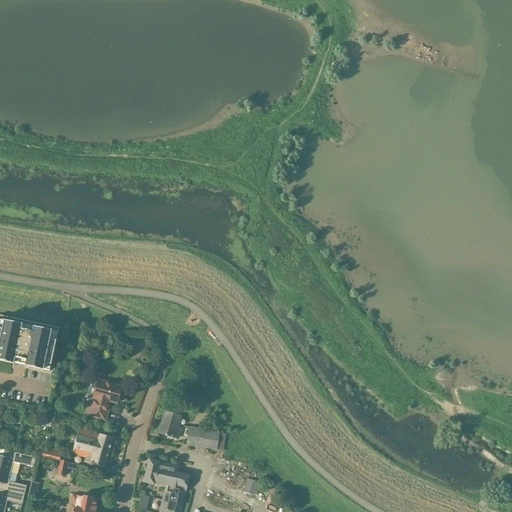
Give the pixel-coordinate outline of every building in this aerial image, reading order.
[(59,328),(0,315),(0,360),(12,363),(14,364),(14,363),(20,364),(25,365),(25,366),(50,371),(59,328)] [(88,416),(105,420),(107,413),(106,412),(110,401),(116,403),(121,387),(99,380),(88,416)] [(48,411),(57,413),(58,408),(59,408),(62,397),(52,394),(48,411)] [(6,413),(18,416),(21,407),(9,403),(6,413)] [(159,433),(178,438),(181,429),(177,428),(181,416),(165,412),(159,433)] [(186,445),(193,447),(197,429),(189,427),(186,445)] [(85,462),(104,468),(113,438),(100,434),(100,435),(80,429),(73,454),(86,458),(85,462)] [(217,450),(223,451),(226,435),(219,434),(220,433),(197,429),(193,447),(217,451),(217,450)] [(36,456),(37,456),(39,447),(30,445),(29,450),(37,452),(36,456)] [(37,456),(59,461),(60,460),(59,460),(61,452),(39,447),(37,456)] [(0,469),(11,472),(13,462),(34,467),(36,457),(4,450),(3,457),(0,456),(0,469)] [(57,475),(65,477),(68,462),(60,460),(59,461),(60,462),(57,475)] [(173,488),(185,491),(189,475),(169,471),(170,464),(149,460),(144,482),(166,487),(163,496),(171,498),(173,488)] [(11,472),(0,469),(0,489),(24,495),(26,486),(8,482),(11,472)] [(244,491),(255,495),(259,482),(248,479),(247,479),(244,491)] [(32,481),(30,492),(37,493),(39,482),(32,481)] [(180,511),(185,491),(173,488),(171,498),(163,496),(159,511),(180,511)] [(24,495),(0,489),(0,509),(5,511),(7,501),(22,505),(24,495)] [(95,511),(96,507),(95,507),(97,500),(92,499),(92,498),(83,496),(83,497),(77,496),(78,495),(72,494),(70,502),(73,502),(72,507),(71,507),(70,511),(95,511)]
